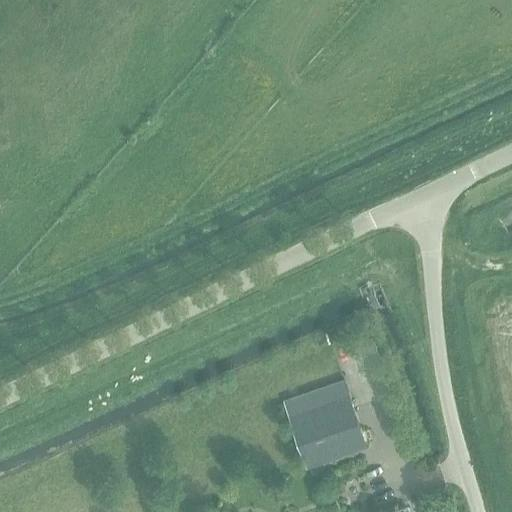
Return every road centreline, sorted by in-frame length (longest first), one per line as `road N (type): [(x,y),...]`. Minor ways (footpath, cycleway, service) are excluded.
road 1 (tertiary): [(0,397),(427,193)]
road 2 (unclassified): [(473,511),(444,378),(427,193)]
